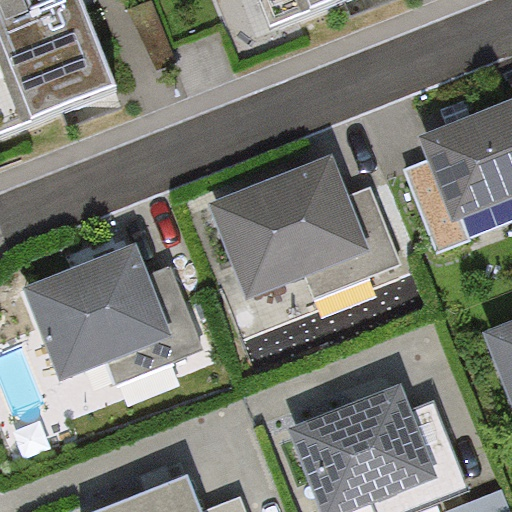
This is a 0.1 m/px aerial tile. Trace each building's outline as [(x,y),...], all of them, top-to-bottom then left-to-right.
[(77,0),(0,0),(0,129),(111,86),(77,0)] [(254,0),(264,24),(325,0),(254,0)] [(511,130),(428,162),(457,241),(511,220),(511,130)] [(331,179),(216,229),(255,320),(371,271),(331,179)] [(136,262),(27,306),(65,400),(174,356),(136,262)] [(511,345),(491,354),(511,406),(511,345)] [(402,407),(295,451),(320,511),(399,511),(438,496),(402,407)] [(511,511),(511,501),(506,485),(449,506),(450,511),(511,511)] [(198,511),(192,496),(150,511),(243,511),(243,510),(236,511),(198,511)]
